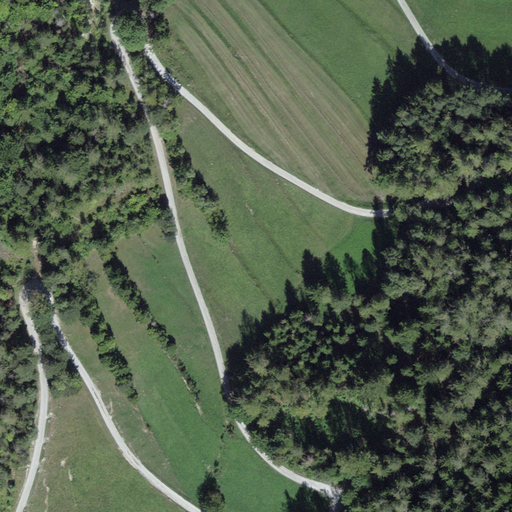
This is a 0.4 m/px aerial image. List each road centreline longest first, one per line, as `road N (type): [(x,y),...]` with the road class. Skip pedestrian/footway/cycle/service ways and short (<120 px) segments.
road 1 (track): [(337,501),(336,490),(275,467),(240,423),(115,24),(139,24),(153,59),(241,146),(347,208),(376,213),(438,200),(473,171),(511,154)]
road 2 (track): [(23,511),(44,395),(24,311),(23,289),(30,286),(48,295),(59,338),(119,443),(199,511)]
road 3 (track): [(511,94),(444,68),(402,0)]
